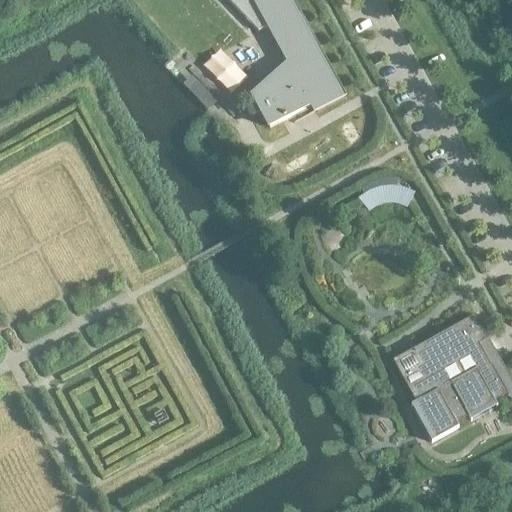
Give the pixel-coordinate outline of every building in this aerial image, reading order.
[(259,109),(256,111),(256,110),(255,109),(254,109),(252,109),(250,109),(249,110),(248,111),(248,112),(248,113),(248,115),(248,116),(249,117),(249,118),(251,118),(252,119),(253,119),(254,118),(262,114),(270,129),(312,106),(316,113),(344,97),(290,0),(227,0),(258,33),(269,27),(289,65),(253,99),(259,109)] [(388,202),(387,190),(377,193),(380,204),(388,202)] [(398,191),(387,190),(388,202),(396,203),(398,191)] [(408,193),(398,191),(396,203),(404,205),(408,193)] [(380,204),(377,193),(367,197),(373,208),(380,204)] [(417,200),(408,193),(404,205),(410,210),(417,200)] [(480,346),(467,322),(393,363),(434,437),(508,396),(492,367),(491,368),(479,347),(480,346)]
